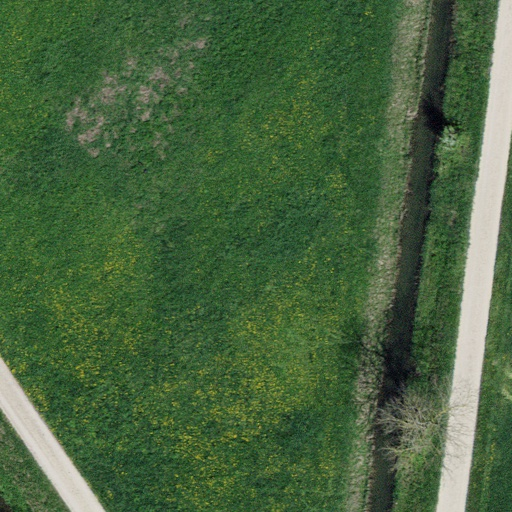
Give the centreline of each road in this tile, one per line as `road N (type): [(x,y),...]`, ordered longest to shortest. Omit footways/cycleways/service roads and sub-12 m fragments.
road 1 (track): [(511,38),(449,511)]
road 2 (track): [(98,511),(0,371)]
